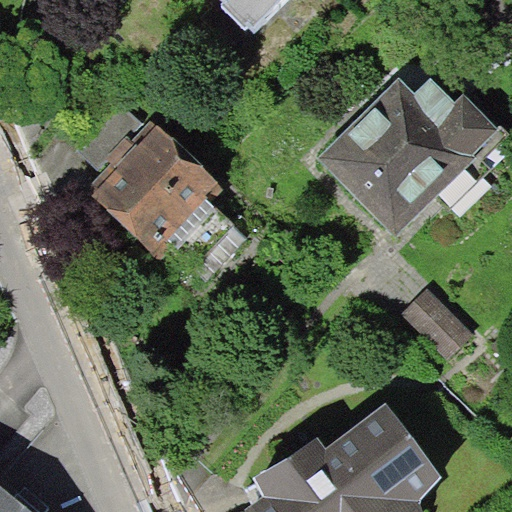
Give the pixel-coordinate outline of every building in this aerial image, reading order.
[(178,0),(197,18),(213,1),(259,47),(306,0),(178,0)] [(424,108),(406,91),(328,173),(405,245),(501,144),(443,89),(424,108)] [(232,198),(164,138),(96,214),(164,275),(232,198)] [(430,298),(406,320),(449,367),(473,345),(430,298)] [(424,511),(456,490),(395,402),(241,508),(244,511),(424,511)] [(0,511),(37,511),(0,479),(0,511)]
